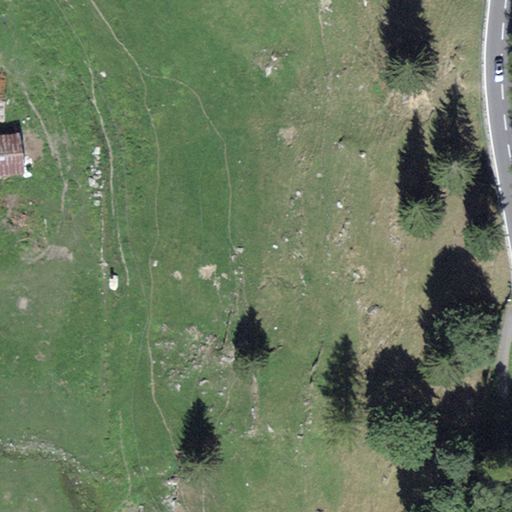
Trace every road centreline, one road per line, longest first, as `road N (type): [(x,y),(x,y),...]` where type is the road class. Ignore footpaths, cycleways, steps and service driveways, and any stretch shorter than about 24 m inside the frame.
road 1 (unclassified): [(480,511),(511,313)]
road 2 (secondary): [(506,0),(501,64),(511,162)]
